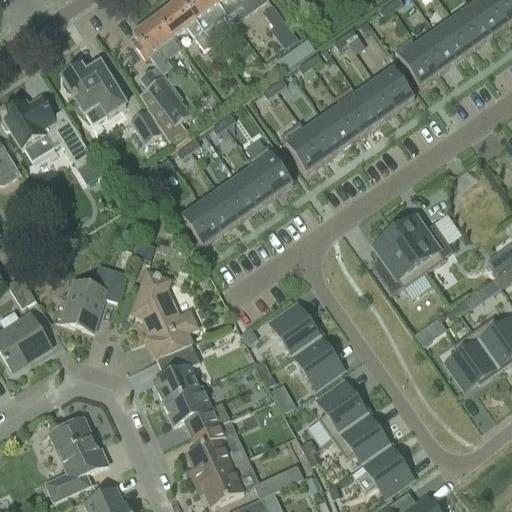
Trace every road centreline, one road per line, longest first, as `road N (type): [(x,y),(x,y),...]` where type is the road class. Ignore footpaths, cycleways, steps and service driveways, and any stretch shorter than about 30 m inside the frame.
road 1 (residential): [(302,257),(449,468),(511,420)]
road 2 (residential): [(511,105),(302,257)]
road 3 (residential): [(162,511),(107,398),(74,388)]
